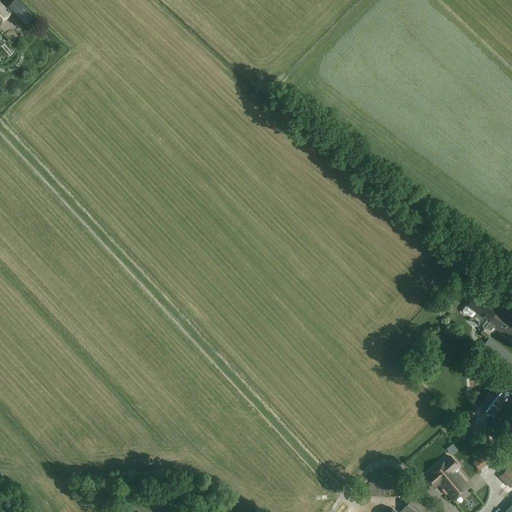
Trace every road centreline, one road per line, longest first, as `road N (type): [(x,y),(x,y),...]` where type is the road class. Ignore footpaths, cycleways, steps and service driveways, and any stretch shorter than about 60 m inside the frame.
road 1 (track): [(344,495),(0,126)]
road 2 (unclassified): [(454,511),(387,464),(361,476),(330,511)]
